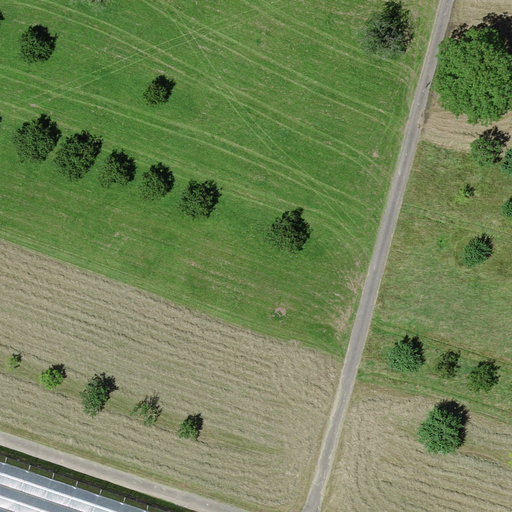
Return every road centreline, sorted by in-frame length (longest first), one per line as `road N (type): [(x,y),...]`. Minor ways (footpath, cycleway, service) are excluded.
road 1 (track): [(448,0),(308,511)]
road 2 (track): [(0,438),(216,511)]
